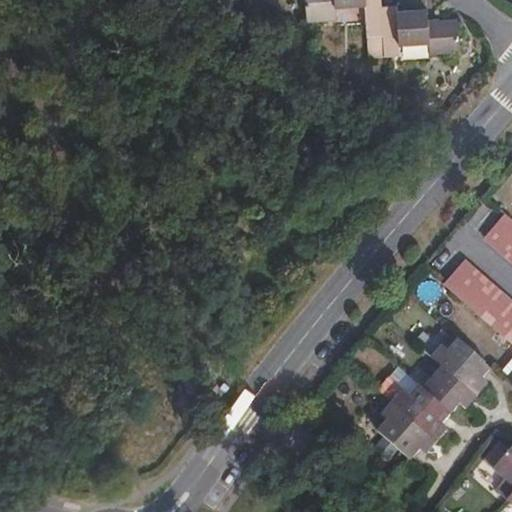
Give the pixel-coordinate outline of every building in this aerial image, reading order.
[(384,38),(381,7),(380,0),(305,0),(306,23),(338,21),(337,8),(365,6),(368,38),(370,38),(384,38)] [(397,6),(381,7),(384,38),(385,57),(401,57),(400,44),(428,43),(430,55),(459,53),(457,22),(429,22),(427,11),(398,12),(397,6)] [(385,57),(384,38),(370,38),(371,58),(385,57)] [(484,237),(511,262),(511,220),(504,214),(484,237)] [(511,343),(511,301),(464,260),(443,284),(511,343)] [(442,346),(432,358),(470,392),(476,397),(488,384),(482,379),(491,369),(459,340),(449,351),(442,346)] [(433,380),(423,390),(451,414),(459,405),(470,392),(432,358),(421,370),(433,380)] [(403,392),(392,404),(436,443),(447,430),(441,425),(451,414),(423,390),(419,386),(409,397),(403,392)] [(470,392),(459,405),(465,410),(476,397),(470,392)] [(436,443),(392,404),(381,416),(388,422),(378,433),(409,461),(418,450),(424,456),(436,443)] [(494,490),(499,494),(507,500),(511,494),(511,448),(493,470),(503,479),(494,490)] [(507,500),(499,494),(496,497),(504,504),(507,500)]
